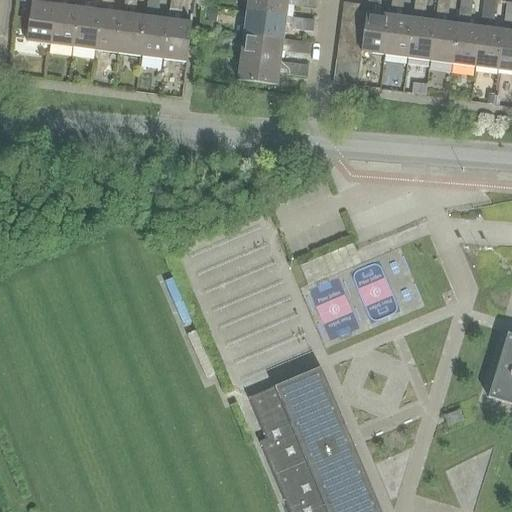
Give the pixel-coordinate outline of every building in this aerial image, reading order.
[(32,0),(32,3),(31,3),(25,43),(49,46),(54,6),(38,3),(38,0),(32,0)] [(67,0),(54,0),(54,6),(49,46),(72,49),(77,9),(61,7),(62,0),(67,1),(67,0)] [(89,0),(78,0),(77,9),(72,49),(95,52),(100,12),(83,10),(84,3),(89,4),(89,0)] [(113,0),(101,0),(100,12),(95,52),(117,55),(122,15),(106,12),(107,6),(112,7),(113,0)] [(136,0),(124,0),(122,15),(117,55),(140,58),(145,17),(129,15),(130,9),(135,10),(136,0)] [(159,0),(147,0),(145,17),(140,58),(162,61),(168,21),(152,18),(152,12),(158,13),(159,0)] [(180,16),(182,0),(170,0),(168,21),(162,61),(186,64),(191,24),(174,21),(175,15),(180,16)] [(316,0),(246,0),(245,13),(285,18),(287,2),(294,3),(294,8),(315,11),(316,0)] [(379,0),(367,0),(367,7),(365,19),(364,31),(362,42),(361,53),(384,56),(389,17),(373,15),(374,8),(378,9),(379,0)] [(391,0),(389,17),(384,56),(407,59),(412,20),(395,18),(396,11),(401,11),(402,0),(391,0)] [(414,0),(412,20),(407,59),(429,62),(434,23),(417,21),(418,14),(423,14),(425,0),(414,0)] [(437,0),(434,23),(429,62),(452,65),(457,26),(440,24),(441,16),(446,17),(448,0),(437,0)] [(460,0),(457,26),(452,65),(474,68),(480,29),(463,27),(464,19),(469,20),(471,0),(460,0)] [(480,29),(474,68),(497,71),(502,32),(485,30),(486,22),(491,23),(494,2),(484,1),(480,29)] [(367,7),(342,4),(341,16),(365,19),(367,7)] [(511,4),(506,4),(502,32),(497,71),(511,73),(511,33),(508,32),(509,25),(511,25),(511,4)] [(206,10),(205,22),(214,23),(215,12),(206,10)] [(285,18),(245,13),(242,36),(282,41),(285,25),(291,26),(291,31),(312,34),(313,22),(285,18)] [(365,19),(341,16),(339,27),(364,31),(365,19)] [(17,18),(15,30),(23,31),(25,19),(17,18)] [(364,31),(339,27),(338,39),(362,42),(364,31)] [(282,41),(242,36),(240,58),(280,63),(282,48),(288,49),(288,55),(309,57),(311,45),(282,41)] [(362,42),(338,39),(336,50),(361,54),(361,53),(362,42)] [(361,54),(336,50),(335,62),(359,65),(361,54)] [(280,63),(240,58),(237,81),(276,86),(279,70),(285,71),(285,76),(306,79),(307,67),(280,63)] [(335,62),(333,73),(357,77),(359,65),(335,62)] [(332,85),(356,88),(357,77),(333,73),(332,85)] [(361,264),(356,252),(353,245),(301,267),(309,286),(361,264)] [(380,511),(320,369),(248,399),(265,440),(259,443),(288,511),(511,511),(511,335),(507,334),(487,398),(511,406),(511,511),(380,511)] [(444,417),(448,427),(463,420),(459,411),(444,417)]
